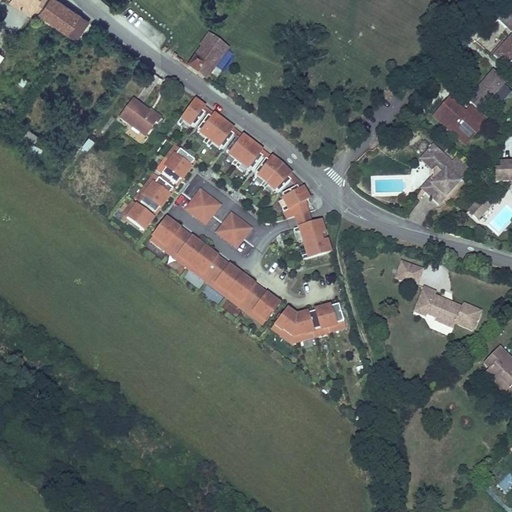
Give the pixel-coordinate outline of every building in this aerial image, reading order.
[(33,12),(41,0),(2,0),(29,17),(33,12)] [(80,16),(56,0),(41,0),(33,12),(67,34),(80,16)] [(511,33),(511,11),(508,8),(497,20),(511,33)] [(91,22),(80,16),(67,34),(78,41),(91,22)] [(225,49),(208,36),(200,48),(217,60),(225,49)] [(511,36),(493,57),(511,74),(511,36)] [(200,48),(185,68),(203,80),(217,60),(200,48)] [(491,70),(485,77),(488,80),(490,82),(496,75),(491,70)] [(470,90),(462,98),(469,104),(477,111),(486,100),(489,103),(497,110),(511,92),(511,91),(503,83),(504,81),(496,75),(490,82),(488,80),(481,88),(478,85),(472,92),(470,90)] [(477,111),(469,104),(463,111),(450,99),(435,116),(461,139),(467,132),(473,137),(488,120),(480,114),(477,111)] [(119,118),(143,137),(155,123),(156,124),(163,116),(154,108),(150,114),(134,100),(119,118)] [(477,111),(480,114),(489,103),(486,100),(477,111)] [(192,126),(205,109),(194,101),(177,124),(180,126),(183,122),(189,126),(190,125),(192,126)] [(204,143),(221,121),(211,114),(208,117),(205,115),(195,128),(198,131),(197,132),(201,135),(198,139),(204,143)] [(464,148),(473,137),(467,132),(461,139),(435,116),(432,119),(464,148)] [(230,128),(221,121),(204,143),(210,148),(213,143),(217,147),(218,145),(221,147),(230,134),(227,131),(230,128)] [(232,165),(249,142),(240,135),(237,139),(233,136),(223,150),(226,151),(225,153),(231,157),(228,161),(232,165)] [(249,168),(259,155),(255,153),(258,149),(249,142),(232,165),(235,166),(238,162),(244,167),(245,166),(249,168)] [(176,147),(174,146),(171,151),(168,149),(163,156),(183,171),(187,165),(186,164),(191,158),(176,147)] [(461,175),(447,163),(428,147),(427,146),(418,157),(437,173),(421,192),(435,205),(461,175)] [(178,177),(183,171),(163,156),(157,163),(160,165),(156,170),(172,182),(177,176),(178,177)] [(259,185),(278,164),(268,156),(265,160),(262,158),(252,171),(255,173),(254,174),(260,180),(257,183),(259,185)] [(447,163),(461,175),(466,169),(452,156),(447,163)] [(417,189),(421,192),(437,173),(418,157),(415,161),(430,174),(417,189)] [(496,184),(511,181),(511,162),(498,164),(499,170),(494,170),(496,184)] [(275,191),(287,179),(284,176),(287,173),(278,164),(259,185),(262,187),(265,184),(270,189),(271,188),(275,191)] [(171,187),(151,172),(146,177),(149,180),(145,186),(162,199),(171,187)] [(139,192),(145,186),(142,183),(136,190),(139,192)] [(162,199),(145,186),(139,192),(136,190),(132,196),(151,210),(155,205),(156,206),(162,199)] [(308,213),(305,203),(310,201),(301,186),(282,196),(284,200),(283,201),(287,208),(282,210),(284,214),(287,220),(291,219),(308,213)] [(221,204),(200,188),(184,209),(205,226),(221,204)] [(144,219),(149,213),(130,199),(124,207),(127,209),(122,215),(139,228),(142,224),(146,220),(144,219)] [(476,219),(488,205),(481,199),(469,213),(476,219)] [(253,228),(231,211),(214,233),(236,249),(253,228)] [(310,219),(308,213),(291,219),(293,225),(294,230),(312,226),(310,219)] [(181,236),(175,232),(177,228),(171,223),(173,221),(167,217),(152,235),(171,249),(181,236)] [(326,232),(322,222),(312,226),(294,230),(295,234),(300,233),(302,241),(304,240),(305,244),(323,239),(322,235),(327,234),(326,232)] [(171,249),(152,235),(149,239),(168,253),(171,249)] [(189,263),(204,245),(198,240),(196,242),(190,237),(187,241),(181,236),(171,249),(189,263)] [(331,246),(329,241),(325,242),(323,239),(305,244),(306,248),(304,248),(306,256),(301,258),(302,261),(333,252),(331,246)] [(208,277),(218,264),(213,260),(215,256),(209,251),(210,249),(204,245),(189,263),(208,277)] [(189,263),(171,249),(168,253),(187,267),(189,263)] [(420,275),(423,268),(401,260),(399,267),(420,275)] [(189,263),(187,267),(205,281),(208,277),(189,263)] [(226,291),(241,272),(235,268),(234,270),(227,265),(225,269),(218,264),(208,277),(226,291)] [(417,285),(420,275),(399,267),(395,277),(417,285)] [(250,288),(253,284),(246,279),(248,277),(241,272),(226,291),(245,305),(255,292),(250,288)] [(226,291),(208,277),(205,281),(224,295),(226,291)] [(472,330),(480,311),(462,303),(461,307),(451,302),(450,305),(442,302),(443,299),(434,295),(436,292),(424,287),(417,304),(428,309),(426,313),(435,317),(434,320),(453,328),(455,323),(472,330)] [(245,305),(226,291),(224,295),(242,309),(245,305)] [(265,320),(280,301),(273,296),(271,298),(265,293),(262,297),(255,292),(245,305),(265,320)] [(345,328),(337,303),(330,305),(330,303),(319,306),(325,328),(339,324),(340,329),(345,328)] [(426,313),(428,309),(417,304),(413,311),(425,316),(426,313)] [(265,320),(245,305),(242,309),(262,323),(265,320)] [(325,328),(319,306),(315,308),(315,309),(308,311),(307,310),(304,311),(310,333),(325,328)] [(296,342),(289,316),(296,314),(286,307),(273,325),(280,330),(281,329),(291,336),(293,343),(296,342)] [(310,333),(304,311),(297,313),(296,314),(289,316),(296,342),(302,340),(300,335),(310,333)] [(340,329),(339,324),(325,328),(326,333),(340,329)] [(291,336),(281,329),(280,330),(273,325),(270,329),(290,344),(293,343),(291,336)] [(326,333),(325,328),(310,333),(311,337),(326,333)] [(511,383),(511,358),(500,346),(483,362),(488,368),(483,374),(502,393),(511,383)]
